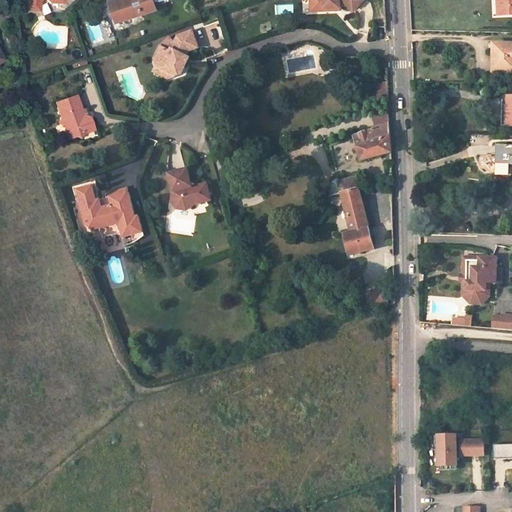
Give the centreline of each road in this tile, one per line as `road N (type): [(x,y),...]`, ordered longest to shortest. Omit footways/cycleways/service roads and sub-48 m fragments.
road 1 (unclassified): [(401,46),(409,511)]
road 2 (residential): [(401,46),(343,48),(299,35),(253,48),(220,66),(198,98),(193,128),(155,129)]
road 3 (unknown): [(400,112),(332,129),(313,150),(286,160),(250,201),(225,185),(209,132),(193,128)]
